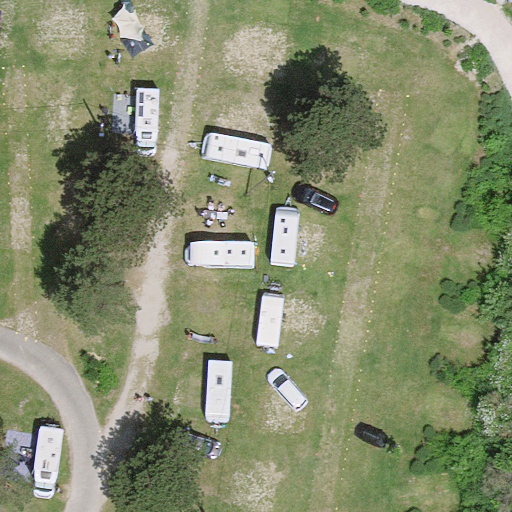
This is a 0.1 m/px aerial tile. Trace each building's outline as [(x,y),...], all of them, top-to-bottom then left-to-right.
[(320,85),(364,93),(372,49),(328,41),(320,85)] [(47,84),(50,137),(98,134),(96,81),(47,84)] [(104,181),(56,183),(57,233),(106,231),(104,181)] [(227,245),(238,191),(193,182),(183,237),(227,245)] [(274,203),(270,249),(315,254),(320,207),(274,203)] [(273,511),(276,456),(231,454),(228,509),(273,511)]
